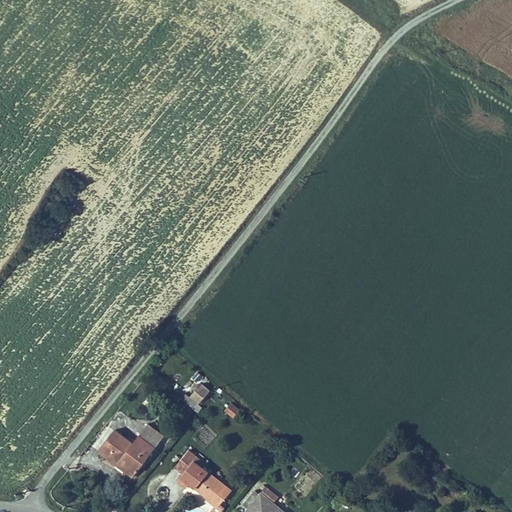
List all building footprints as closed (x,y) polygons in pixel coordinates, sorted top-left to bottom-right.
[(201,373),(193,373),(193,382),(202,382),(201,373)] [(207,377),(197,389),(206,396),(216,384),(207,377)] [(237,396),(232,403),(237,407),(242,400),(237,396)] [(242,400),(237,407),(241,410),(246,403),(242,400)] [(233,419),(240,410),(231,403),(224,412),(233,419)] [(122,423),(109,440),(145,464),(163,438),(147,427),(141,436),(122,423)] [(145,464),(109,440),(106,445),(141,469),(145,464)] [(187,462),(193,467),(203,455),(212,462),(216,456),(201,445),(187,462)] [(198,476),(222,494),(234,479),(212,462),(203,455),(193,467),(187,475),(195,481),(198,476)] [(228,499),(240,484),(234,479),(222,494),(228,499)] [(258,503),(255,505),(263,511),(303,511),(271,485),(269,489),(258,503)] [(254,499),(258,503),(269,489),(265,486),(254,499)] [(227,511),(234,504),(228,499),(219,510),(222,511),(227,511)]
